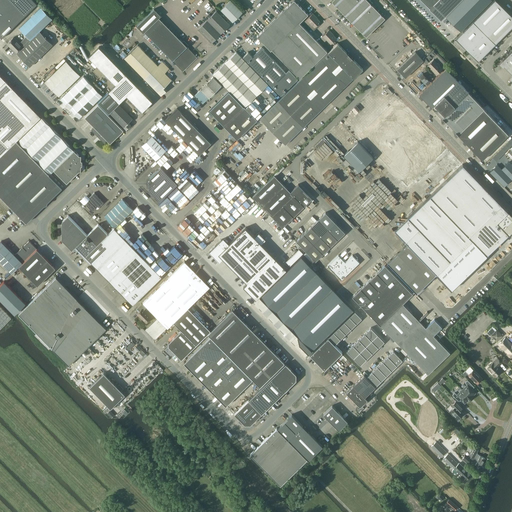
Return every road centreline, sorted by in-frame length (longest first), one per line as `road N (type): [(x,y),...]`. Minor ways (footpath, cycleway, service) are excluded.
road 1 (unclassified): [(106,161),(39,231),(46,242),(235,433),(256,435),(309,382)]
road 2 (unclassified): [(309,382),(304,367),(106,161)]
road 3 (unclassified): [(270,0),(106,161)]
road 4 (secondary): [(511,202),(386,73)]
road 5 (unclassified): [(323,202),(296,164),(386,73)]
road 6 (unclassified): [(106,161),(0,54)]
